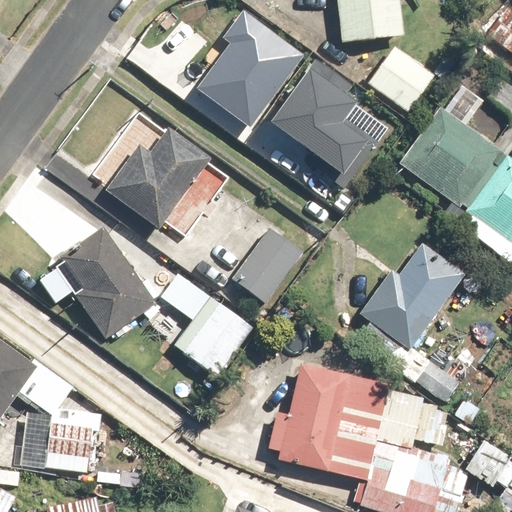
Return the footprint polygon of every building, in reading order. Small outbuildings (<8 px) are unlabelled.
[(346,0),(350,36),(396,32),(393,0),(346,0)] [(511,14),(505,9),(486,35),(511,54),(511,14)] [(245,22),(200,87),(254,123),(299,59),(245,22)] [(391,55),(371,83),(406,107),(426,79),(391,55)] [(312,75),(277,123),(307,145),(304,157),(342,184),(373,143),(344,121),(355,107),(312,75)] [(511,168),(439,113),(400,163),(511,249),(511,168)] [(111,195),(160,226),(202,161),(154,130),(111,195)] [(56,155),(45,168),(101,210),(112,196),(56,155)] [(263,226),(224,273),(253,296),(291,249),(263,226)] [(103,233),(58,265),(105,331),(151,298),(103,233)] [(369,319),(409,348),(461,277),(422,248),(369,319)] [(215,310),(181,354),(213,378),(247,334),(215,310)] [(0,416),(33,370),(0,346),(0,416)] [(413,351),(397,372),(449,411),(465,390),(413,351)] [(299,368),(282,462),(363,476),(357,508),(380,511),(430,511),(443,448),(378,435),(387,384),(299,368)] [(485,446),(469,471),(491,484),(506,458),(485,446)] [(0,485),(12,486),(12,489),(21,488),(21,472),(0,471),(0,485)] [(141,475),(97,474),(96,489),(141,489),(141,475)] [(0,511),(8,511),(15,502),(0,492),(0,511)]
